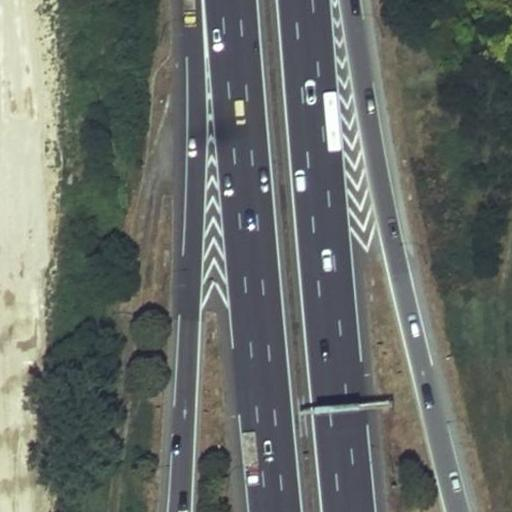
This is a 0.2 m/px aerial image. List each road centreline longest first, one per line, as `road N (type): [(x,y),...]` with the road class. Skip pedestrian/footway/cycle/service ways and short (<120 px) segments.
road 1 (motorway): [(458,511),(396,257),(352,0)]
road 2 (motorway): [(350,511),(304,0)]
road 3 (motorway): [(232,0),(276,511)]
road 4 (motorway): [(192,0),(195,153),(181,511)]
